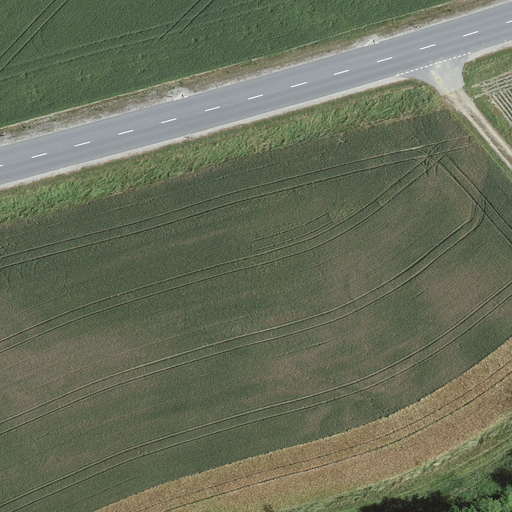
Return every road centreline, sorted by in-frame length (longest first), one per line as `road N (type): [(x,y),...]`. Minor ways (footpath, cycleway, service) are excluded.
road 1 (secondary): [(0,165),(511,20)]
road 2 (track): [(419,50),(511,160)]
